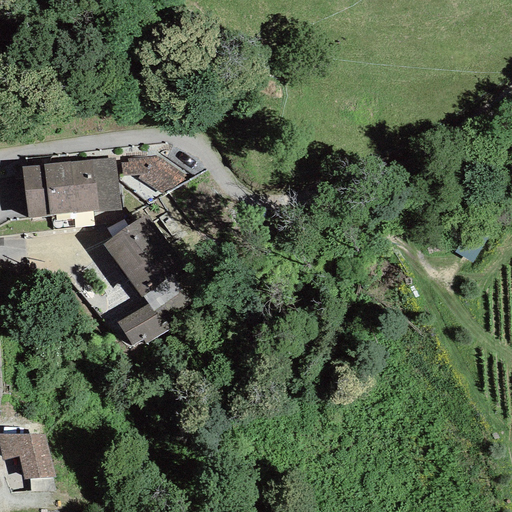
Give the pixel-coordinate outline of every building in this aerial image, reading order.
[(163,195),(189,178),(156,156),(127,158),(127,162),(120,163),(122,176),(140,176),(137,179),(163,195)] [(43,165),(21,167),(28,219),(49,216),(49,214),(120,211),(114,158),(70,162),(70,161),(43,164),(43,165)] [(146,213),(103,245),(141,297),(142,296),(184,265),(146,213)] [(211,301),(184,265),(142,296),(147,304),(117,323),(132,346),(142,339),(145,344),(169,329),(211,301)] [(43,435),(0,434),(0,450),(2,460),(19,456),(23,479),(55,478),(43,435)]
